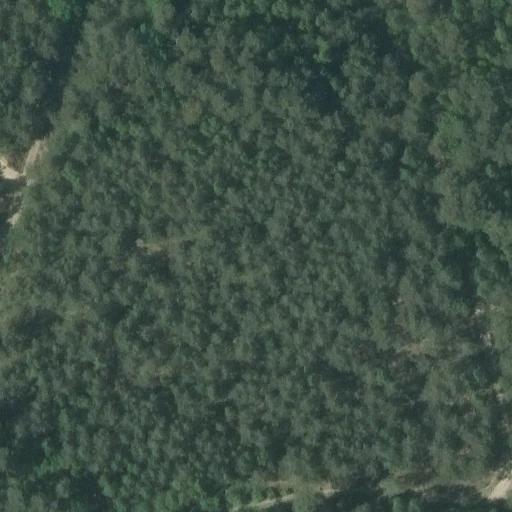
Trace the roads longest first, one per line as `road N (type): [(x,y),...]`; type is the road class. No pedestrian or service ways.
road 1 (track): [(362,0),(430,124),(473,286),(504,484),(492,501),(465,501)]
road 2 (track): [(86,0),(24,179)]
